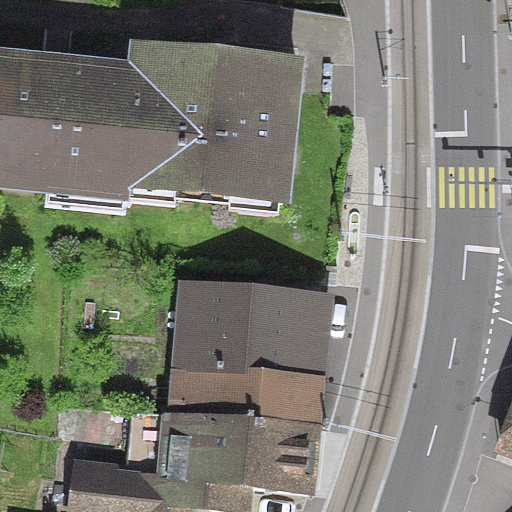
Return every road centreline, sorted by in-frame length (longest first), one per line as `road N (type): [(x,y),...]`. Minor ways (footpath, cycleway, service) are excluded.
road 1 (primary): [(462,0),(460,310)]
road 2 (primary): [(460,310),(409,511)]
